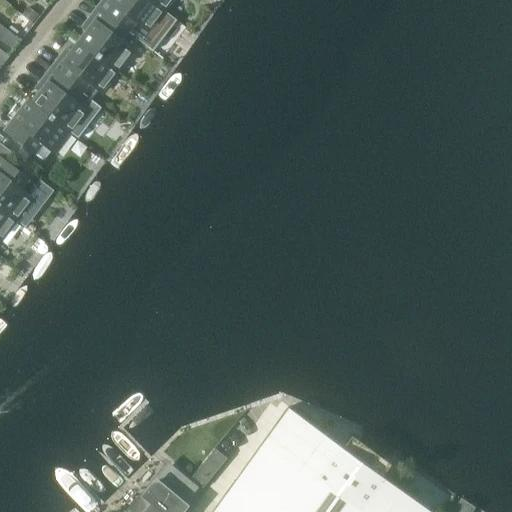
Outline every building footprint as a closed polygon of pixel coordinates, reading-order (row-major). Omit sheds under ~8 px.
[(103,0),(97,8),(136,38),(144,29),(147,32),(163,11),(149,0),(103,0)] [(149,0),(163,11),(171,0),(149,0)] [(92,22),(77,42),(117,72),(133,51),(129,48),(136,38),(97,8),(88,19),(92,22)] [(16,27),(23,33),(31,23),(24,17),(16,27)] [(59,58),(50,69),(90,99),(97,90),(101,93),(117,72),(77,42),(63,61),(59,58)] [(45,83),(31,102),(70,133),(86,112),(82,109),(90,99),(50,69),(42,81),(45,83)] [(70,133),(31,102),(27,99),(3,131),(43,161),(50,151),(54,154),(70,133)] [(21,148),(13,158),(21,164),(29,155),(21,148)] [(0,208),(16,220),(32,199),(28,197),(36,186),(0,159),(0,208)] [(0,240),(16,220),(0,208),(0,240)] [(433,511),(289,407),(212,511),(433,511)] [(141,495),(128,509),(126,511),(180,511),(187,505),(161,483),(155,484),(143,497),(141,495)] [(452,511),(469,511),(474,505),(462,497),(452,511)]
